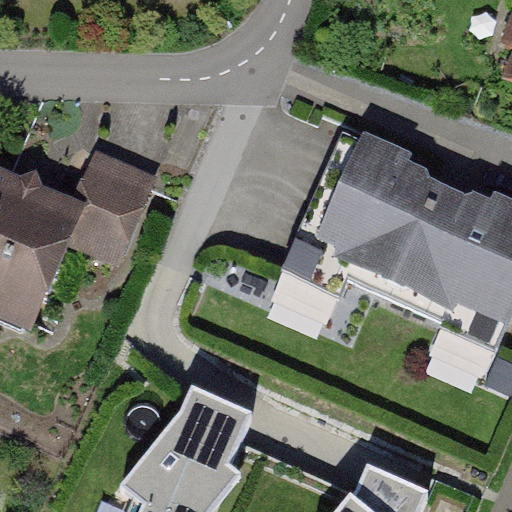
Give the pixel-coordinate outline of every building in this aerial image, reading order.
[(511,93),(511,65),(503,90),(511,93)] [(511,310),(511,210),(348,147),(303,262),(501,338),(511,310)] [(0,211),(10,187),(0,183),(0,211)] [(84,218),(10,187),(0,211),(0,332),(30,346),(84,218)] [(252,424),(194,398),(183,424),(125,493),(147,511),(217,511),(242,484),(230,474),(252,424)] [(424,511),(429,503),(370,477),(360,503),(351,511),(424,511)]
